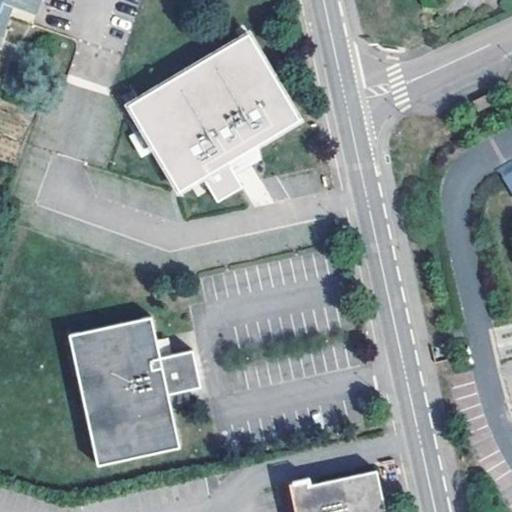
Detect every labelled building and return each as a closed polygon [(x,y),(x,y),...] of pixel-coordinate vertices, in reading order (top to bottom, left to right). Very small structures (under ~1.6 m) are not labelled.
[(0,0),(0,35),(8,10),(32,17),(37,0),(0,0)] [(250,40),(130,111),(181,197),(205,183),(219,208),(245,193),(237,180),(230,168),(242,161),(302,125),(250,40)] [(495,103),(489,92),(472,101),(478,111),(495,103)] [(262,165),(260,151),(242,161),(230,168),(237,180),(262,165)] [(511,168),(502,173),(511,194),(511,168)] [(161,362),(157,346),(151,322),(69,340),(98,471),(180,453),(168,399),(174,399),(179,397),(183,395),(187,392),(190,389),(192,386),(194,382),(196,378),(196,372),(196,367),(195,362),(193,358),(191,355),(172,360),(161,362)] [(168,344),(157,346),(161,362),(172,360),(168,344)] [(385,511),(377,475),(309,489),(308,485),(289,488),(293,511),(385,511)]
